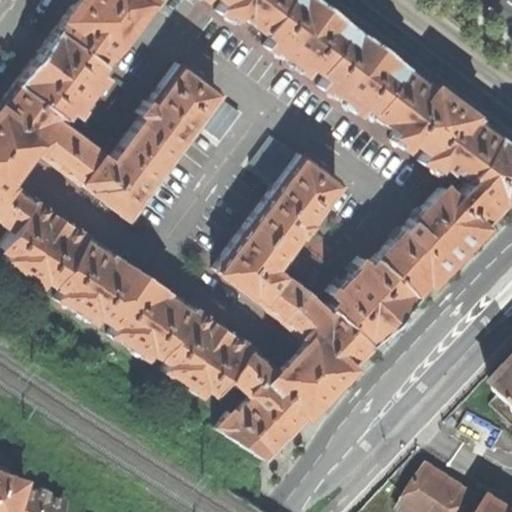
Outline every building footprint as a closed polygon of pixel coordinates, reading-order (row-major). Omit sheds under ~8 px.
[(73,0),(72,2),(118,36),(124,27),(139,8),(128,0),(73,0)] [(220,0),(215,8),(221,13),(224,10),(233,16),(236,13),(245,20),(247,17),(261,28),(280,0),(220,0)] [(316,0),(280,0),(261,28),(269,34),(262,43),(269,48),(272,45),(297,63),(294,66),(300,72),(308,63),(316,68),(348,24),(321,4),(316,0)] [(59,20),(36,51),(85,88),(93,79),(98,81),(102,76),(94,68),(105,53),(109,56),(114,49),(110,46),(118,36),(72,2),(59,20)] [(376,45),(348,24),(316,68),(323,74),(316,83),(322,88),(326,84),(350,102),(347,106),(355,112),(362,103),(369,108),(402,64),(376,45)] [(0,98),(0,127),(9,135),(12,132),(29,144),(97,195),(122,213),(160,162),(123,135),(106,157),(51,116),(54,112),(57,113),(59,113),(64,106),(74,113),(79,106),(75,103),(85,88),(36,51),(20,72),(0,98)] [(160,162),(190,122),(214,90),(175,61),(146,99),(144,98),(139,104),(135,110),(139,113),(123,135),(160,162)] [(422,79),(402,64),(369,108),(384,119),(382,121),(392,128),(389,131),(398,138),(395,142),(402,147),(409,137),(442,94),(422,79)] [(230,152),(272,183),(296,151),(298,152),(304,144),(259,111),(241,98),(235,106),(214,90),(190,122),(230,152)] [(455,103),(442,94),(409,137),(422,147),(455,103)] [(472,116),(455,103),(422,147),(424,148),(417,158),(423,162),(426,159),(434,165),(437,162),(446,169),(453,161),(467,171),(497,134),(472,116)] [(0,175),(3,178),(13,165),(29,144),(12,132),(9,135),(0,127),(0,175)] [(511,145),(497,134),(467,171),(470,174),(451,194),(479,222),(511,187),(511,145)] [(272,183),(246,218),(282,245),(294,230),(297,231),(314,208),(335,180),(298,152),(296,151),(272,183)] [(0,218),(10,225),(30,198),(3,178),(0,175),(0,218)] [(455,248),(479,222),(451,194),(439,183),(370,256),(410,295),(455,248)] [(45,276),(53,282),(84,235),(56,216),(30,198),(10,225),(0,239),(0,244),(7,249),(0,258),(7,264),(10,260),(34,276),(31,280),(38,285),(45,276)] [(234,282),(278,315),(300,288),(269,264),(282,245),(246,218),(211,265),(234,282)] [(91,321),(97,312),(130,266),(108,251),(84,235),(53,282),(60,286),(54,295),(60,300),(64,296),(86,312),(84,316),(91,321)] [(400,305),(410,295),(370,256),(365,261),(356,253),(351,259),(355,262),(334,285),(330,282),(325,287),(333,295),(327,301),(327,304),(329,306),(366,341),(400,305)] [(97,312),(113,322),(145,276),(130,266),(97,312)] [(150,348),(159,354),(191,307),(167,291),(145,276),(113,322),(106,331),(113,336),(116,332),(139,348),(137,352),(143,357),(150,348)] [(351,357),(366,341),(329,306),(325,311),(300,288),(278,315),(301,337),(316,352),(314,354),(335,374),(351,357)] [(213,391),(225,373),(247,344),(215,323),(191,307),(159,354),(166,359),(160,367),(166,372),(169,368),(194,385),(191,388),(197,393),(203,384),(213,391)] [(287,353),(272,368),(287,382),(290,379),(312,399),(324,385),(335,374),(314,354),(316,352),(301,337),(287,353)] [(230,412),(227,409),(213,424),(260,454),(285,428),(312,399),(290,379),(287,382),(272,368),(247,344),(225,373),(248,394),(230,412)] [(496,398),(489,406),(511,428),(511,371),(491,393),(496,398)] [(467,424),(461,434),(481,445),(490,429),(480,423),(483,418),(473,413),(467,424)] [(0,511),(12,511),(21,484),(24,476),(0,467),(0,511)] [(423,467),(396,509),(400,511),(458,511),(466,501),(469,496),(423,467)] [(59,511),(64,498),(47,492),(48,488),(41,485),(40,490),(21,484),(12,511),(59,511)] [(73,511),(110,511),(111,511),(88,503),(90,495),(76,490),(70,501),(71,511),(73,511)] [(483,511),(484,511),(466,501),(458,511),(483,511)] [(505,511),(490,503),(484,511),(483,511),(505,511)]
